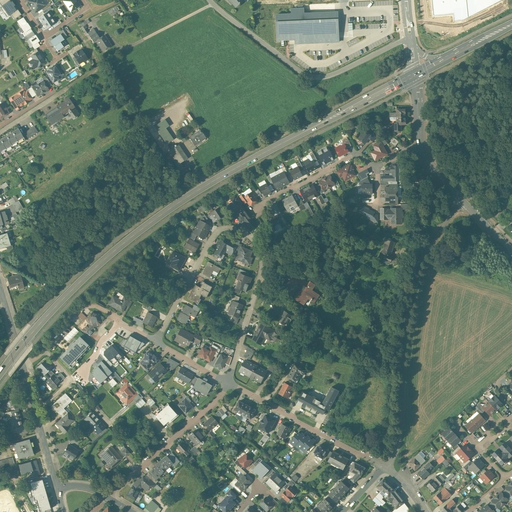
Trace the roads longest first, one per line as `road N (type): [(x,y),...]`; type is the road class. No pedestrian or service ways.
road 1 (primary): [(0,374),(60,300),(140,229),(240,164),(416,75)]
road 2 (residential): [(228,382),(261,271),(246,233),(217,230),(155,339)]
road 3 (residential): [(386,467),(401,436),(419,262),(462,197)]
road 4 (residential): [(228,382),(386,467)]
road 5 (residential): [(106,497),(228,382)]
road 6 (residential): [(22,365),(83,308),(96,306),(155,339)]
road 7 (unclassified): [(410,37),(318,77),(273,51)]
road 8 (residential): [(376,166),(356,155),(257,210)]
road 9 (unclassified): [(22,365),(56,485)]
